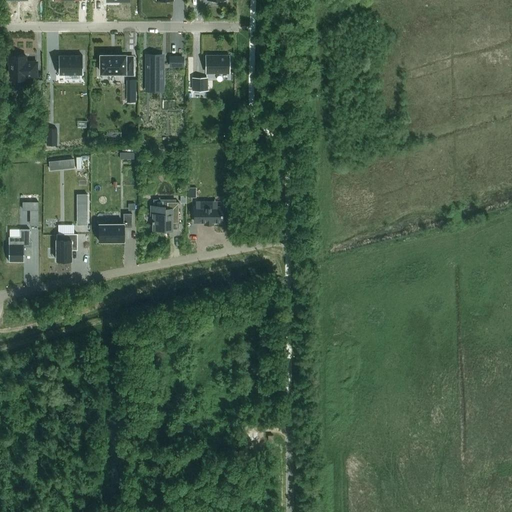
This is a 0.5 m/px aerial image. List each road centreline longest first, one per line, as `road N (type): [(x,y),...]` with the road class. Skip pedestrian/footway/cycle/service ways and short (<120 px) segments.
road 1 (residential): [(0,295),(270,243)]
road 2 (residential): [(0,27),(239,27)]
